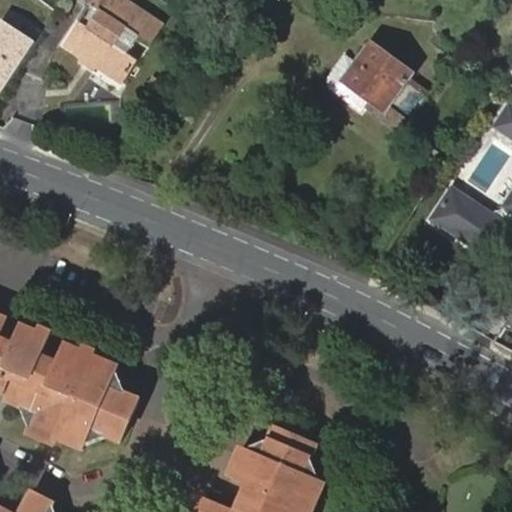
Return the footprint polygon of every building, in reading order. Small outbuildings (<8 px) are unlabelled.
[(89,27),(81,21),(65,44),(85,57),(86,53),(99,62),(97,65),(124,82),(139,60),(129,53),(140,36),(152,45),(165,26),(125,0),(89,0),(88,2),(92,4),(100,10),(89,27)] [(92,4),(81,21),(89,27),(100,10),(92,4)] [(0,91),(33,45),(0,22),(0,91)] [(408,82),(413,74),(373,44),(346,81),(386,110),(382,115),(403,131),(428,97),(408,82)] [(86,53),(85,57),(97,65),(99,62),(86,53)] [(511,211),(511,106),(511,105),(496,127),(511,137),(511,196),(505,207),(511,211)] [(416,157),(428,165),(436,153),(424,145),(416,157)] [(510,225),(452,188),(432,219),(489,256),(510,225)] [(122,369),(124,365),(73,343),(64,363),(46,355),(55,334),(29,323),(20,343),(4,337),(12,316),(0,310),(0,387),(9,392),(16,375),(22,378),(13,400),(42,411),(34,432),(60,443),(63,437),(88,448),(97,428),(127,440),(145,398),(132,392),(122,369)] [(322,445),(273,424),(260,453),(246,447),(235,474),(253,482),(240,511),(239,511),(208,498),(201,511),(317,511),(330,483),(309,475),(322,445)] [(0,511),(52,511),(58,501),(37,489),(25,511),(17,511),(0,502),(0,511)]
